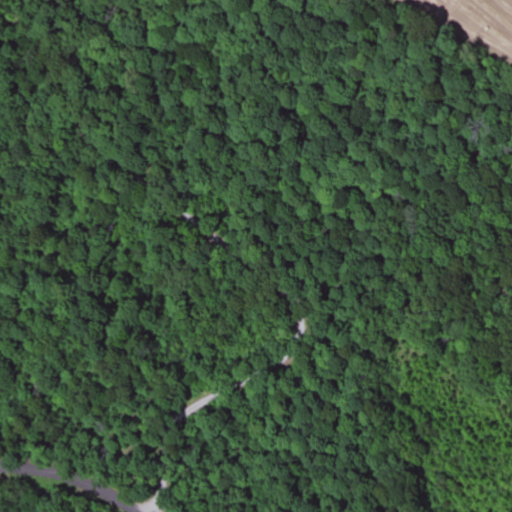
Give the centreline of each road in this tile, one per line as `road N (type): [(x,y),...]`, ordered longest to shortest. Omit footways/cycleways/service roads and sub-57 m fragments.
road 1 (residential): [(160,511),(179,415),(287,352),(301,337),(301,311),(103,154),(83,112),(58,0)]
road 2 (residential): [(133,511),(69,480),(0,471)]
